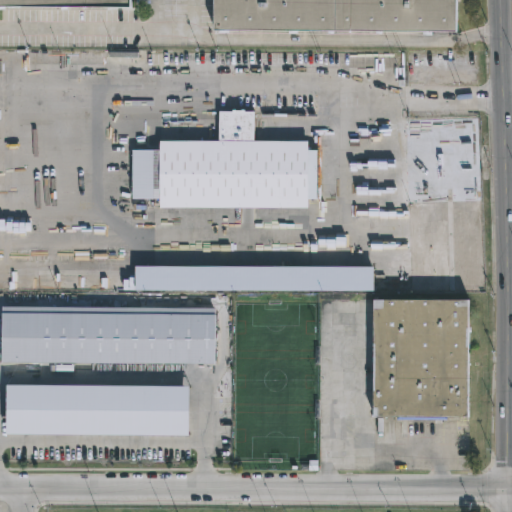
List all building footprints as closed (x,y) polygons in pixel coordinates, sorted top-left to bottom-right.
[(0,0),(131,0),(131,11),(0,10),(0,0)] [(458,0),(458,35),(214,33),(214,0),(458,0)] [(245,109),(245,110),(254,110),(255,140),(309,139),(309,149),(317,149),(317,198),(308,198),(308,207),(160,207),(160,198),(151,198),(131,198),(131,148),(151,148),(160,148),(160,140),(219,139),(219,109),(245,109)] [(469,416),(375,416),(375,298),(469,298),(469,416)] [(3,363),(3,308),(214,308),(214,363),(3,363)] [(187,385),(187,436),(7,436),(7,386),(187,385)]
